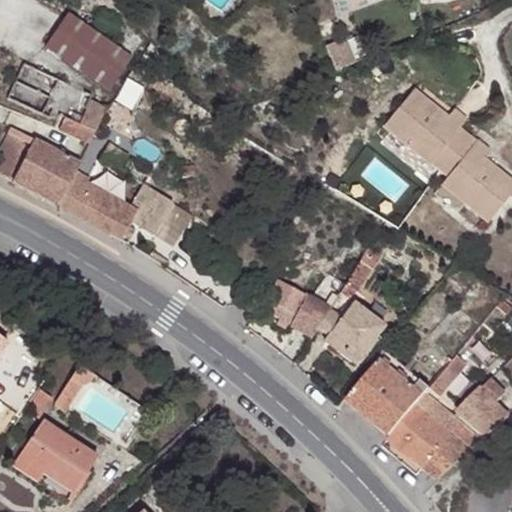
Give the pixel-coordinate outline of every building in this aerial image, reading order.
[(134,60),(74,13),(49,45),(109,92),(134,60)] [(93,99),(26,61),(7,94),(56,122),(60,115),(65,118),(68,120),(74,112),(82,98),(91,103),(93,99)] [(385,125),(408,145),(432,166),(447,178),(442,185),(466,206),(489,225),(511,196),(511,185),(485,161),(489,156),(461,130),(466,124),(454,113),(447,120),(415,91),(385,125)] [(82,117),(91,103),(82,98),(74,112),(82,117)] [(105,111),(91,103),(82,117),(78,125),(68,120),(65,118),(58,129),(86,145),(105,111)] [(74,112),(68,120),(78,125),(82,117),(74,112)] [(13,184),(55,205),(76,168),(78,164),(13,126),(0,147),(0,174),(13,182),(13,184)] [(99,153),(123,169),(128,164),(122,160),(126,154),(107,142),(99,153)] [(432,166),(408,145),(399,154),(424,175),(432,166)] [(76,168),(55,205),(107,234),(120,212),(79,188),(85,178),(76,168)] [(170,200),(144,182),(124,214),(151,232),(170,200)] [(458,215),(466,206),(442,185),(434,194),(458,215)] [(341,291),(346,283),(328,272),(311,297),(277,279),(261,310),(311,339),(319,325),(341,291)] [(459,352),(507,294),(490,283),(420,368),(434,381),(459,352)] [(341,291),(319,325),(361,358),(385,327),(341,291)] [(459,352),(434,381),(430,386),(440,394),(468,360),(459,352)] [(345,401),(387,437),(422,396),(378,360),(345,401)] [(80,365),(54,404),(66,411),(81,388),(90,384),(96,376),(80,365)] [(438,479),(508,419),(482,386),(453,416),(460,422),(423,467),(438,479)] [(40,390),(28,409),(40,417),(52,399),(40,390)] [(422,396),(387,437),(386,438),(423,467),(460,422),(453,416),(424,393),(422,396)] [(20,457),(47,475),(78,495),(100,462),(43,423),(20,457)] [(41,483),(47,475),(20,457),(15,465),(41,483)]
